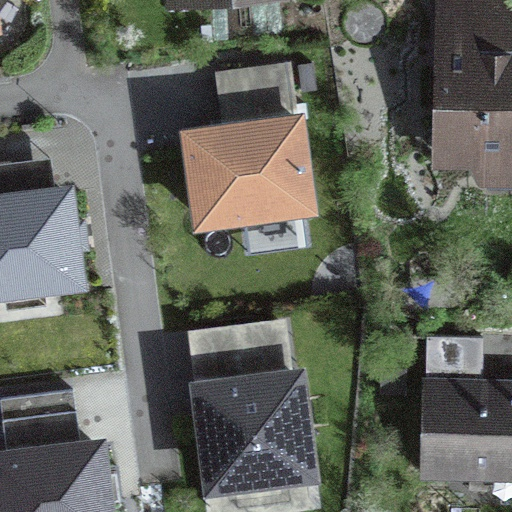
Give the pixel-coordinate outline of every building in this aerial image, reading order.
[(510,1),(469,0),(444,0),(440,155),(511,156),(511,51),(510,51),(510,1)] [(246,123),(188,131),(200,219),(309,204),(289,60),(266,63),(270,93),(242,97),(246,123)] [(10,160),(0,161),(0,286),(75,277),(64,191),(15,197),(10,160)] [(297,372),(200,385),(212,482),(309,470),(297,372)] [(8,455),(0,455),(0,511),(105,511),(97,444),(80,446),(73,388),(0,398),(8,455)] [(511,466),(511,390),(425,388),(423,464),(511,466)]
